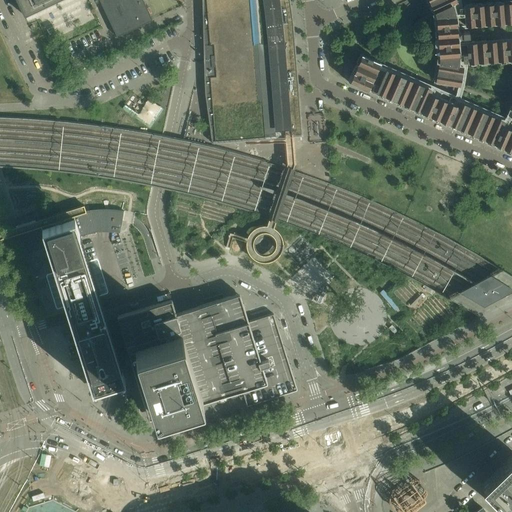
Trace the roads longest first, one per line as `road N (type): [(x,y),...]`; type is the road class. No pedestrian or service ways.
road 1 (residential): [(511,167),(317,84),(311,21)]
road 2 (residential): [(189,34),(154,204),(175,285)]
road 3 (residential): [(189,34),(97,80),(42,84),(2,0)]
road 4 (residential): [(175,285),(226,270),(288,302),(323,415)]
road 5 (secondary): [(323,415),(157,461),(121,454)]
road 6 (secondary): [(511,339),(416,386),(323,415)]
road 7 (secondary): [(340,465),(427,433),(511,387)]
road 8 (residential): [(9,336),(175,285)]
road 9 (secondary): [(197,511),(340,465)]
road 10 (secondary): [(79,432),(45,415),(9,336)]
